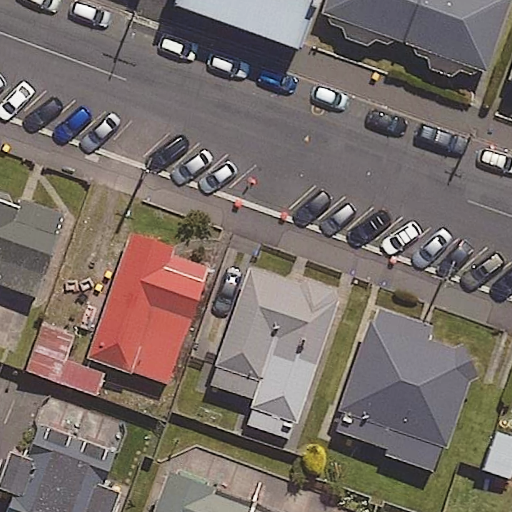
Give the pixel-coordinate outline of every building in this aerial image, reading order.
[(312,0),(173,0),(169,14),(294,56),(312,0)] [(334,0),(325,28),(482,80),(508,0),(334,0)] [(0,207),(0,288),(40,302),(69,221),(25,206),(22,215),(0,207)] [(214,266),(136,239),(92,361),(170,389),(214,266)] [(343,301),(254,272),(222,370),(208,365),(202,385),(258,404),(247,438),(292,453),(343,301)] [(378,327),(338,434),(386,452),(384,456),(440,477),(473,387),(481,384),(468,348),(451,353),(378,327)] [(77,338),(45,328),(30,376),(99,398),(105,378),(68,366),(77,338)] [(111,454),(41,426),(27,459),(11,452),(0,478),(0,487),(16,494),(8,511),(110,511),(119,493),(99,485),(111,454)] [(511,479),(511,442),(499,438),(486,473),(511,483),(511,479)] [(267,511),(170,475),(155,511),(267,511)]
